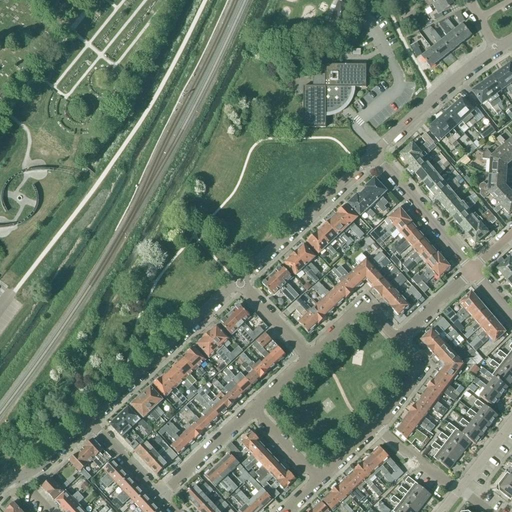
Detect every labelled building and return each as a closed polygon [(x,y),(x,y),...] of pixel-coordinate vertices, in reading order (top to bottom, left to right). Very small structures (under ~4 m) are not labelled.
[(455,7),(451,0),(442,0),(433,5),(438,14),(433,16),(435,21),(443,17),(441,14),(455,7)] [(343,25),(350,8),(339,3),(332,20),(343,25)] [(409,18),(402,20),(405,29),(412,26),(409,18)] [(442,21),(461,44),(471,37),(462,25),(456,30),(447,19),(442,21)] [(451,52),(461,44),(442,21),(438,24),(440,26),(439,27),(444,33),(443,33),(447,37),(442,41),(451,52)] [(434,41),(439,37),(434,31),(429,34),(434,41)] [(441,61),(451,52),(442,41),(432,49),(441,61)] [(417,43),(410,46),(412,51),(412,50),(413,50),(418,48),(419,47),(417,43)] [(417,58),(421,55),(418,48),(413,50),(417,58)] [(430,69),(441,61),(432,49),(421,57),(430,69)] [(366,88),(366,65),(325,65),(325,76),(314,76),(314,87),(303,87),(303,128),(326,128),(326,115),(328,115),(331,114),(333,114),(336,113),(338,112),(340,110),(342,109),(344,107),(345,106),(346,105),(348,103),(349,101),(350,99),(351,97),(351,95),(352,93),(352,90),(352,88),(366,88)] [(500,72),(511,87),(511,67),(510,65),(508,66),(507,66),(504,68),(504,69),(500,72)] [(511,96),(511,94),(511,87),(500,72),(497,74),(495,74),(492,76),(492,78),(491,79),(500,92),(505,88),(511,96)] [(496,106),(501,103),(495,95),(500,92),(491,79),(490,79),(488,79),(486,81),(485,82),(481,85),(496,106)] [(497,115),(501,112),(496,106),(481,85),(478,87),(477,87),(474,89),(474,91),(472,92),(482,105),(487,101),(492,109),(497,115)] [(472,126),(472,127),(477,132),(478,133),(482,130),(476,123),(469,115),(475,110),(471,106),(470,107),(464,99),(463,100),(461,100),(458,102),(458,104),(455,107),(472,126)] [(468,130),(472,127),(472,126),(455,107),(452,110),(450,109),(446,113),(457,126),(461,122),(468,130)] [(452,130),(457,126),(446,113),(441,118),(441,119),(438,122),(458,145),(462,142),(459,138),(452,130)] [(455,148),(458,145),(438,122),(435,125),(433,125),(430,127),(430,129),(429,130),(436,137),(435,138),(439,142),(444,137),(451,145),(452,145),(455,148)] [(491,124),(480,132),(484,137),(495,129),(491,124)] [(409,164),(433,143),(425,134),(421,138),(426,144),(417,151),(412,145),(400,156),(404,161),(406,161),(409,164)] [(511,138),(507,143),(500,137),(497,140),(503,147),(511,157),(511,138)] [(415,174),(428,163),(424,158),(430,152),(436,146),(433,143),(409,164),(412,168),(411,170),(415,174)] [(473,145),(468,149),(471,153),(477,149),(473,145)] [(511,157),(503,147),(492,156),(487,150),(483,154),(506,166),(509,163),(510,163),(511,161),(511,157)] [(483,154),(482,159),(490,160),(489,175),(506,176),(506,171),(505,170),(506,166),(483,154)] [(465,166),(470,161),(467,157),(460,163),(465,166)] [(424,182),(442,166),(447,162),(443,158),(439,163),(432,168),(428,163),(415,174),(419,179),(421,178),(424,182)] [(430,192),(443,181),(438,176),(445,170),(442,166),(424,182),(427,185),(426,187),(430,192)] [(505,182),(506,176),(489,175),(488,184),(486,185),(484,184),(483,184),(481,184),(480,186),(479,187),(479,189),(480,190),(480,196),(504,187),(505,183),(505,182)] [(439,200),(462,180),(459,176),(447,186),(443,181),(430,192),(434,196),(436,196),(439,200)] [(467,176),(464,179),(469,186),(472,183),(467,176)] [(366,187),(384,207),(388,204),(382,197),(387,192),(375,180),(373,180),(366,187)] [(445,210),(458,199),(453,193),(460,187),(464,183),(462,180),(439,200),(442,203),(441,205),(445,210)] [(384,207),(366,187),(365,188),(366,188),(362,192),(361,191),(358,194),(359,195),(357,196),(370,209),(376,204),(377,205),(376,206),(380,211),(385,208),(384,207)] [(499,206),(511,195),(511,194),(511,193),(508,190),(507,190),(504,187),(480,196),(483,200),(489,195),(499,206)] [(454,217),(477,198),(473,194),(462,203),(458,199),(445,210),(448,214),(451,213),(454,217)] [(511,195),(499,206),(503,209),(508,215),(511,211),(511,195)] [(357,196),(348,204),(360,217),(365,212),(371,219),(375,216),(369,210),(370,209),(357,196)] [(460,227),(473,216),(468,211),(475,205),(479,201),(477,198),(454,217),(457,220),(456,222),(460,227)] [(364,235),(352,224),(358,218),(346,205),(345,207),(343,207),(341,209),(341,211),(336,215),(348,227),(360,239),(364,235)] [(498,206),(493,210),(497,214),(501,210),(498,206)] [(382,237),(406,216),(402,213),(403,212),(401,209),(400,209),(399,208),(387,219),(391,223),(386,228),(379,234),(382,237)] [(469,235),(492,215),(488,211),(477,221),(473,216),(460,227),(463,231),(466,231),(469,235)] [(336,215),(327,224),(344,242),(348,246),(352,243),(344,235),(343,233),(348,227),(336,215)] [(492,215),(469,235),(471,238),(471,240),(475,244),(488,233),(483,228),(495,218),(492,215)] [(400,235),(412,224),(411,223),(412,222),(409,219),(409,220),(406,216),(382,237),(381,238),(380,239),(376,243),(381,248),(386,244),(384,241),(391,235),(397,230),(400,235)] [(341,246),(344,243),(344,242),(327,224),(317,233),(329,245),(335,240),(341,246)] [(395,252),(418,231),(412,224),(400,235),(403,238),(390,251),(393,254),(396,252),(395,252)] [(413,250),(425,239),(418,231),(395,252),(396,252),(399,256),(401,254),(410,246),(413,250)] [(329,246),(329,245),(317,233),(313,237),(311,237),(308,239),(308,241),(307,242),(319,255),(326,248),(328,250),(327,251),(331,255),(335,252),(329,246)] [(406,269),(431,247),(425,239),(413,250),(416,253),(403,265),(406,269)] [(315,277),(315,276),(319,273),(310,263),(316,258),(304,245),(303,246),(301,246),(298,249),(298,250),(294,254),(315,277)] [(437,254),(431,247),(406,269),(408,272),(411,270),(422,260),(426,264),(437,254)] [(364,279),(380,264),(386,258),(381,253),(370,263),(366,259),(354,271),(364,283),(364,282),(366,280),(364,279)] [(417,286),(444,261),(437,253),(437,254),(426,264),(429,269),(424,273),(420,278),(417,275),(411,280),(417,286)] [(319,280),(315,276),(315,277),(294,254),(284,264),(296,276),(301,271),(303,273),(304,272),(311,280),(315,284),(319,280)] [(396,266),(400,262),(394,256),(390,260),(396,266)] [(506,280),(511,274),(511,261),(510,259),(498,270),(498,271),(498,272),(501,275),(502,276),(506,280)] [(444,261),(417,286),(424,294),(429,290),(425,285),(430,280),(435,276),(439,280),(451,269),(444,261)] [(390,272),(395,268),(391,263),(385,267),(390,272)] [(373,289),(384,279),(378,272),(383,268),(380,264),(364,279),(366,280),(368,282),(367,282),(373,289)] [(272,275),(295,300),(298,297),(288,287),(287,285),(293,279),(281,266),(280,268),(278,268),(277,270),(276,271),(272,275)] [(355,291),(364,283),(354,271),(348,276),(340,267),(336,270),(345,279),(355,291)] [(355,291),(345,279),(336,270),(335,268),(332,272),(339,280),(338,281),(340,283),(335,288),(346,300),(355,291)] [(382,298),(404,278),(401,274),(389,284),(384,279),(373,289),(382,299),(382,298)] [(291,303),(295,300),(272,275),(265,281),(263,282),(262,284),(263,286),(265,287),(269,291),(268,292),(271,295),(272,295),(274,297),(280,291),(291,303)] [(402,298),(401,297),(396,291),(407,281),(404,278),(382,298),(390,307),(390,308),(391,308),(402,298)] [(345,300),(346,300),(335,288),(329,294),(319,283),(316,286),(326,297),(336,308),(345,300)] [(327,317),(336,308),(326,297),(316,286),(313,289),(323,300),(316,306),(327,317)] [(402,298),(391,308),(399,317),(410,307),(405,301),(412,295),(417,301),(421,297),(412,287),(401,297),(402,298)] [(457,322),(478,302),(475,298),(475,296),(474,294),(472,294),(471,293),(460,304),(464,308),(454,317),(450,312),(446,316),(453,325),(457,321),(457,322)] [(327,317),(316,306),(312,310),(307,305),(306,306),(300,299),(296,302),(318,325),(327,317)] [(309,334),(318,325),(296,302),(287,311),(290,315),(295,310),(303,318),(298,323),(309,334)] [(474,320),(485,310),(484,309),(484,307),(483,305),(481,305),(478,302),(457,322),(460,325),(470,316),(474,320)] [(230,314),(254,341),(264,332),(259,327),(253,333),(245,324),(250,318),(249,317),(250,316),(246,312),(246,313),(242,309),(241,307),(239,306),(237,307),(236,309),(230,314)] [(480,328),(492,318),(488,314),(488,312),(487,310),(485,310),(474,320),(477,324),(467,334),(464,336),(468,340),(470,337),(480,328)] [(249,345),(254,341),(230,314),(225,319),(223,319),(222,321),(221,322),(220,324),(231,336),(237,331),(249,345)] [(473,349),(499,326),(492,318),(480,328),(484,332),(474,341),(470,345),(473,349)] [(439,337),(444,332),(450,326),(443,319),(437,325),(440,329),(436,334),(432,330),(420,341),(427,347),(439,337)] [(499,326),(473,349),(476,352),(477,351),(489,339),(493,344),(505,333),(504,332),(504,330),(503,329),(501,329),(499,326)] [(207,336),(225,356),(229,353),(222,346),(229,340),(216,327),(215,328),(213,328),(211,330),(211,332),(207,336)] [(433,355),(457,334),(455,332),(453,333),(452,332),(447,336),(442,341),(439,337),(427,347),(427,348),(426,348),(433,355)] [(256,342),(277,364),(285,356),(278,348),(278,346),(276,344),(274,344),(265,334),(256,342)] [(452,352),(448,347),(453,342),(459,337),(457,334),(433,355),(434,355),(439,361),(440,361),(440,362),(452,352)] [(225,356),(207,336),(202,340),(200,340),(198,342),(198,344),(197,345),(209,358),(215,353),(222,360),(224,362),(216,369),(219,373),(231,363),(225,356)] [(268,371),(277,364),(256,342),(252,346),(265,360),(261,364),(268,371)] [(183,358),(195,370),(202,377),(206,374),(201,369),(200,370),(198,368),(205,361),(193,348),(192,349),(190,349),(188,352),(187,354),(186,355),(183,358)] [(463,363),(452,352),(440,362),(440,361),(439,361),(442,364),(442,366),(464,366),(464,365),(463,363)] [(511,361),(507,357),(500,352),(497,356),(501,359),(502,358),(505,360),(499,367),(511,376),(511,361)] [(261,364),(261,363),(260,362),(255,366),(253,363),(252,364),(243,354),(240,357),(245,363),(260,379),(269,372),(268,371),(261,364)] [(467,359),(467,366),(474,365),(477,365),(482,360),(483,361),(484,361),(482,359),(481,357),(480,358),(478,355),(473,359),(467,359)] [(190,375),(195,370),(183,358),(182,359),(181,359),(178,361),(178,363),(173,367),(192,387),(192,386),(197,382),(190,375)] [(511,376),(499,367),(492,361),(489,359),(486,363),(489,365),(494,369),(495,368),(497,369),(492,376),(507,388),(511,382),(511,376)] [(260,380),(260,379),(245,363),(241,366),(245,371),(249,375),(246,378),(245,379),(252,387),(260,379),(260,380)] [(230,367),(237,375),(241,373),(233,364),(230,367)] [(473,378),(480,370),(474,365),(468,373),(473,378)] [(440,372),(452,382),(464,366),(442,366),(442,369),(440,372)] [(197,394),(198,393),(198,392),(192,386),(192,387),(173,367),(169,371),(168,371),(165,374),(165,375),(163,377),(187,401),(188,402),(197,394)] [(245,379),(246,378),(241,373),(235,378),(232,374),(233,374),(228,368),(223,372),(227,377),(227,376),(244,394),(252,387),(245,379)] [(492,376),(487,372),(483,368),(479,372),(489,380),(490,379),(492,381),(487,387),(500,398),(507,388),(492,376)] [(449,386),(452,382),(440,372),(434,381),(457,398),(460,395),(456,392),(454,390),(449,386)] [(236,402),(244,394),(227,376),(227,377),(223,380),(229,386),(233,390),(228,394),(236,402)] [(182,405),(187,401),(163,377),(161,379),(160,379),(159,380),(157,380),(154,383),(154,384),(153,386),(165,398),(171,393),(182,405)] [(457,398),(434,381),(433,380),(427,388),(440,398),(443,394),(455,402),(457,398)] [(487,387),(480,382),(476,380),(474,383),(477,386),(481,389),(482,388),(485,390),(479,397),(492,407),(500,398),(487,387)] [(236,402),(228,394),(224,390),(217,382),(213,386),(220,394),(216,397),(228,409),(236,402)] [(206,386),(201,390),(207,396),(211,392),(209,389),(206,386)] [(460,386),(456,392),(460,395),(464,390),(460,386)] [(141,397),(160,418),(164,414),(158,408),(157,406),(162,401),(150,388),(149,390),(147,388),(143,392),(145,393),(141,397)] [(437,403),(440,398),(427,388),(427,389),(422,397),(444,414),(447,411),(442,407),(437,403)] [(228,409),(216,397),(212,402),(207,396),(201,390),(198,392),(198,393),(197,394),(199,395),(219,417),(227,410),(228,409)] [(211,424),(219,417),(199,395),(195,399),(200,404),(206,411),(201,415),(204,417),(211,424)] [(156,422),(160,418),(141,397),(137,401),(135,399),(131,403),(133,404),(131,406),(143,419),(149,414),(150,415),(156,422)] [(442,417),(444,414),(422,397),(415,405),(428,414),(431,410),(437,414),(437,413),(442,417)] [(477,416),(490,426),(497,417),(477,401),(474,405),(479,408),(479,407),(482,409),(477,416)] [(425,419),(428,414),(415,405),(409,413),(432,430),(434,427),(430,423),(425,419)] [(204,417),(200,421),(186,407),(182,410),(203,432),(211,424),(204,417)] [(120,417),(131,429),(137,424),(143,432),(144,433),(148,436),(153,432),(141,420),(139,421),(128,409),(124,413),(123,412),(120,415),(120,416),(120,417)] [(203,433),(203,432),(182,410),(178,414),(187,424),(183,428),(187,433),(194,440),(195,440),(203,433)] [(490,426),(477,416),(470,410),(467,414),(471,418),(472,417),(475,419),(469,425),(483,435),(490,426)] [(430,433),(432,430),(409,413),(409,414),(403,421),(416,431),(419,426),(424,430),(425,430),(430,433)] [(126,434),(131,429),(120,417),(118,418),(117,418),(114,421),(114,422),(110,426),(122,438),(124,441),(126,439),(129,437),(126,434)] [(484,436),(483,435),(469,425),(462,420),(459,424),(464,427),(465,426),(467,428),(462,435),(471,442),(475,445),(478,442),(479,443),(484,436)] [(427,439),(416,431),(403,421),(403,422),(396,431),(407,442),(411,446),(411,445),(414,447),(418,442),(422,445),(425,447),(429,441),(427,439)] [(194,440),(187,433),(183,436),(172,424),(170,425),(169,423),(166,425),(187,447),(194,440)] [(471,442),(462,435),(449,424),(446,428),(450,432),(451,431),(454,433),(449,439),(464,451),(471,442)] [(178,455),(187,447),(166,425),(158,433),(161,436),(165,433),(176,444),(171,448),(178,455)] [(249,452),(259,443),(259,442),(260,442),(252,433),(241,443),(245,448),(242,452),(240,454),(235,458),(238,461),(248,452),(249,452)] [(464,451),(449,439),(441,434),(438,438),(443,442),(444,440),(446,442),(441,449),(457,461),(464,451)] [(142,461),(159,445),(158,444),(161,442),(158,438),(149,446),(146,442),(135,452),(142,461)] [(126,439),(124,441),(129,446),(133,451),(138,446),(134,441),(131,445),(126,439)] [(95,458),(103,466),(103,467),(111,459),(106,454),(103,457),(100,454),(103,451),(94,441),(91,441),(85,447),(89,451),(95,458)] [(246,469),(266,450),(259,443),(249,452),(252,455),(242,464),(245,468),(246,469)] [(457,461),(441,449),(434,443),(431,447),(436,451),(437,450),(439,452),(433,459),(449,471),(457,461)] [(160,458),(160,457),(157,455),(163,449),(159,445),(142,461),(149,468),(160,458)] [(100,469),(103,466),(95,458),(89,451),(85,447),(77,454),(81,458),(88,465),(92,461),(100,469)] [(395,480),(396,481),(403,474),(379,448),(371,455),(382,467),(386,463),(395,473),(391,476),(395,480)] [(160,458),(149,468),(156,476),(167,465),(177,457),(169,449),(160,457),(160,458)] [(235,449),(231,453),(235,458),(240,454),(235,449)] [(263,467),(273,458),(266,450),(246,469),(248,472),(259,463),(262,467),(263,467)] [(83,470),(88,465),(81,458),(77,454),(69,462),(80,473),(87,481),(91,478),(83,470)] [(248,482),(251,478),(244,470),(239,465),(229,454),(221,462),(231,473),(236,468),(242,475),(238,479),(242,484),(244,484),(247,481),(248,482)] [(395,480),(391,476),(382,467),(371,455),(363,463),(362,463),(375,476),(380,471),(385,476),(383,477),(390,485),(395,480)] [(260,484),(280,466),(273,458),(263,467),(262,467),(255,473),(259,477),(256,480),(260,484)] [(104,485),(120,469),(112,461),(104,469),(108,474),(100,482),(103,485),(104,485)] [(227,477),(231,473),(221,462),(213,469),(234,491),(237,488),(227,477)] [(369,481),(375,476),(362,463),(354,471),(354,472),(366,484),(372,491),(378,497),(381,494),(375,488),(373,485),(369,481)] [(277,482),(288,472),(287,471),(287,472),(280,466),(260,484),(263,487),(268,482),(268,483),(273,478),(277,482)] [(120,486),(128,478),(120,469),(104,485),(103,485),(98,490),(102,493),(107,488),(115,481),(120,486)] [(230,495),(234,491),(213,469),(204,477),(215,488),(219,484),(230,495)] [(277,482),(266,491),(274,500),(279,495),(275,490),(280,486),(284,490),(295,480),(288,472),(277,482)] [(372,499),(362,488),(366,484),(354,472),(346,479),(364,498),(369,503),(372,499)] [(511,480),(506,476),(496,488),(496,489),(511,487),(511,480)] [(53,500),(69,485),(75,480),(72,477),(61,487),(59,485),(58,486),(51,479),(41,488),(53,500)] [(120,502),(136,487),(128,478),(120,486),(124,491),(111,503),(114,506),(119,501),(120,502)] [(254,497),(265,508),(273,501),(262,490),(253,480),(251,478),(248,482),(259,493),(254,497)] [(408,493),(423,505),(431,496),(408,478),(405,482),(410,486),(411,485),(413,487),(408,493)] [(360,502),(364,498),(346,479),(339,486),(349,496),(352,493),(360,502)] [(85,482),(80,487),(85,491),(89,487),(89,486),(85,482)] [(191,505),(210,488),(206,484),(198,490),(195,486),(184,496),(191,505)] [(351,499),(349,496),(339,486),(338,486),(330,493),(347,511),(352,511),(345,504),(351,499)] [(136,503),(144,495),(136,487),(120,502),(123,505),(131,498),(136,503)] [(417,511),(423,505),(408,493),(401,487),(397,492),(402,495),(403,494),(406,496),(401,502),(412,511),(417,511)] [(511,502),(511,501),(511,487),(496,489),(497,491),(511,502)] [(199,511),(210,502),(206,498),(213,492),(210,488),(191,505),(197,511),(199,511)] [(260,511),(265,508),(254,497),(250,502),(239,490),(236,493),(253,511),(260,511)] [(64,511),(80,496),(78,493),(72,498),(66,492),(55,501),(64,511)] [(253,511),(236,493),(232,496),(234,498),(243,508),(238,511),(253,511)] [(347,511),(330,493),(322,501),(332,511),(336,508),(339,511),(347,511)] [(143,511),(152,504),(144,495),(136,503),(140,508),(135,511),(143,511)] [(81,511),(83,511),(77,504),(83,499),(80,496),(64,511),(81,511)] [(412,511),(401,502),(393,497),(390,501),(395,505),(396,503),(398,505),(392,511),(412,511)] [(214,511),(217,510),(210,502),(199,511),(214,511)] [(222,511),(228,507),(224,503),(217,510),(214,511),(222,511)] [(312,511),(313,511),(329,511),(321,503),(312,511)]
